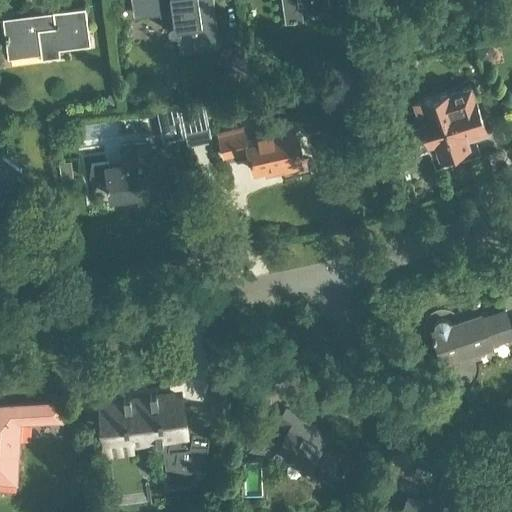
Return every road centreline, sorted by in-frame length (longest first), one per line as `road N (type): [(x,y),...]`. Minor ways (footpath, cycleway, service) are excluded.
road 1 (residential): [(0,324),(161,308),(328,277)]
road 2 (residential): [(511,471),(421,438),(385,407),(361,373),(328,277)]
road 3 (residential): [(328,277),(511,216)]
